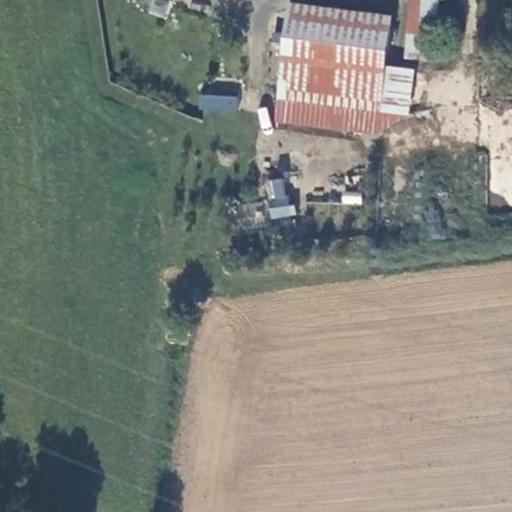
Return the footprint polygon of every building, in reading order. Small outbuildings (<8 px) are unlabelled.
[(162,0),(152,0),(148,13),(163,17),(168,2),(162,0)] [(435,40),(440,0),(409,0),(405,36),(435,40)] [(284,61),(384,77),(386,66),(393,22),(293,6),(284,61)] [(384,77),(284,61),(276,110),(376,126),(379,108),(384,77)] [(414,71),(386,66),(384,77),(379,108),(408,113),(414,71)] [(237,95),(199,96),(199,113),(238,112),(237,95)] [(287,178),(266,180),(270,218),(291,216),(287,178)]
